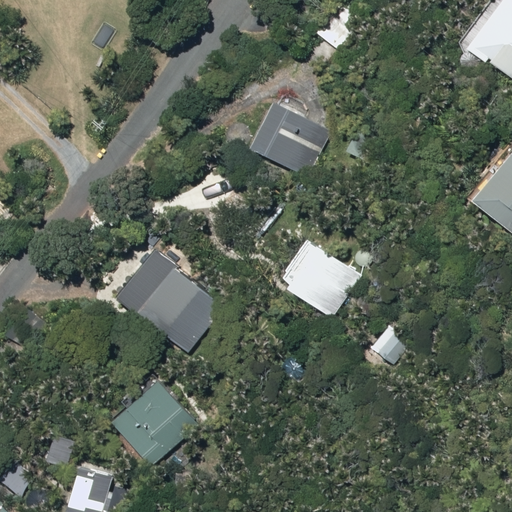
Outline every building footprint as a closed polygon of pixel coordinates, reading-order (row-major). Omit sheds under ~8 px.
[(511,79),(511,0),(505,0),(470,49),(511,79)] [(339,50),(365,19),(348,5),(321,36),(339,50)] [(252,151),(305,179),(329,133),(276,106),(252,151)] [(361,127),(347,150),(364,160),(378,138),(361,127)] [(511,233),(511,161),(477,205),(511,233)] [(333,318),(362,275),(318,246),(290,290),(333,318)] [(222,306),(155,252),(117,300),(184,354),(222,306)] [(393,365),(411,341),(390,325),(372,348),(393,365)] [(153,467),(199,427),(161,382),(114,422),(153,467)] [(81,466),(67,511),(111,511),(117,494),(109,493),(113,476),(81,466)]
